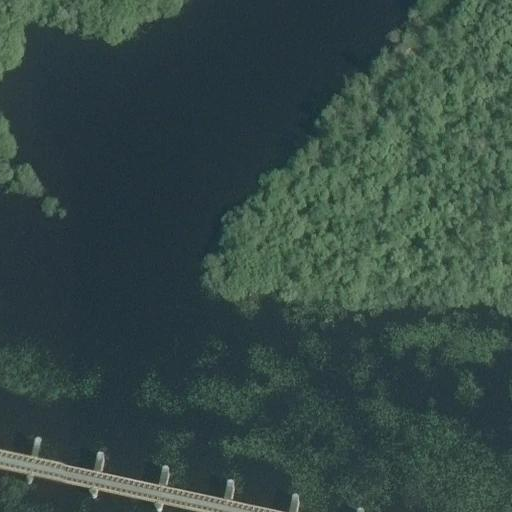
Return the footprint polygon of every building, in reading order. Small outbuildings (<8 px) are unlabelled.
[(26,487),(28,488),(30,488),(31,486),(40,448),(40,445),(38,443),(35,444),(34,446),(26,482),(25,485),(26,487)] [(91,501),(93,503),(95,502),(96,501),(105,462),(105,459),(103,458),(101,458),(99,460),(91,497),(91,499),(91,501)] [(161,511),(170,476),(170,473),(168,472),(166,472),(164,474),(156,511),(155,511),(161,511)] [(228,511),(234,490),(233,487),(232,486),(229,486),(227,488),(221,511),(228,511)] [(297,511),(299,504),(299,501),(297,499),(295,500),(293,502),(290,511),(297,511)]
